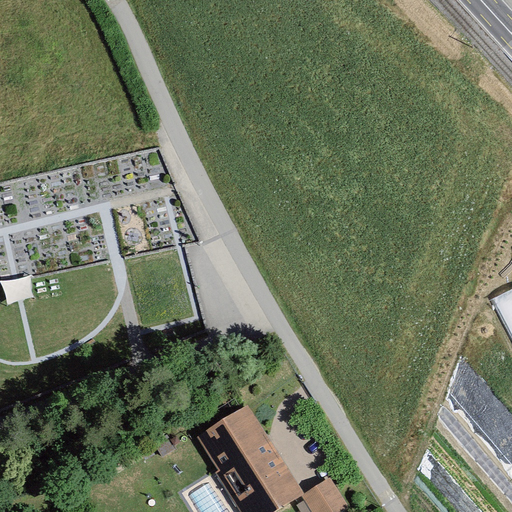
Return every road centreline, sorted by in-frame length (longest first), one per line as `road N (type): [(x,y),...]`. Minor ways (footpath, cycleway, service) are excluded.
road 1 (unclassified): [(400,511),(289,348),(116,0)]
road 2 (track): [(121,281),(141,366),(272,317)]
